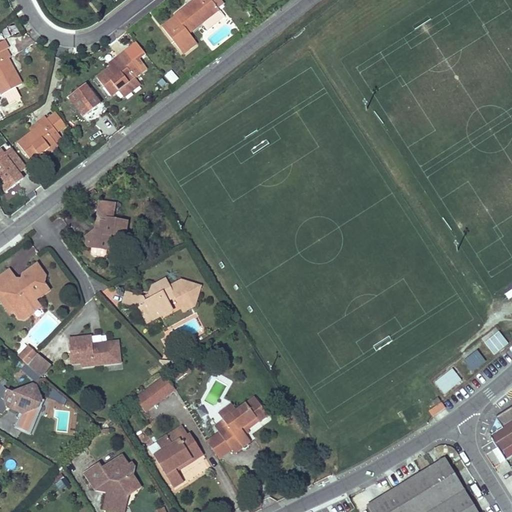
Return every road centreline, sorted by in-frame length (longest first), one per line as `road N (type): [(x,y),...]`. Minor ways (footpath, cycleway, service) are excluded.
road 1 (residential): [(0,241),(314,0)]
road 2 (unclassified): [(289,511),(453,421)]
road 3 (residential): [(24,0),(49,34),(67,39),(103,30),(143,0)]
